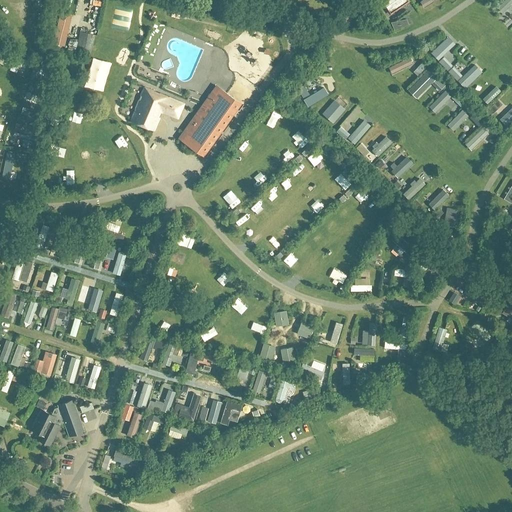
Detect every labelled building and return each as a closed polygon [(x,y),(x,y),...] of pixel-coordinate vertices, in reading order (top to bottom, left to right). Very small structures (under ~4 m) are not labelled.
[(35,0),(34,7),(46,10),(48,0),(35,0)] [(379,0),(390,15),(410,1),(409,0),(379,0)] [(511,0),(504,0),(497,7),(503,14),(511,5),(511,0)] [(407,16),(394,20),(396,28),(410,24),(407,16)] [(79,31),(78,37),(90,39),(91,33),(79,31)] [(448,38),(431,54),(438,61),(455,45),(448,38)] [(20,51),(12,71),(22,74),(29,55),(20,51)] [(444,58),(439,64),(457,82),(462,77),(444,58)] [(410,59),(389,69),(392,75),(413,66),(410,59)] [(421,64),(413,73),(418,77),(426,68),(421,64)] [(458,82),(465,90),(483,72),(476,65),(458,82)] [(301,91),(307,102),(322,93),(316,83),(301,91)] [(217,85),(180,138),(203,154),(238,103),(232,99),(234,96),(217,85)] [(155,130),(160,118),(160,117),(158,116),(160,111),(162,112),(163,111),(177,117),(183,102),(145,86),(136,108),(131,120),(155,130)] [(488,110),(493,115),(503,105),(498,100),(488,110)] [(511,107),(500,119),(506,126),(511,120),(511,107)] [(340,126),(336,131),(353,147),(372,127),(364,120),(350,135),(340,126)] [(17,128),(15,133),(27,138),(29,133),(17,128)] [(53,147),(51,157),(65,160),(67,150),(53,147)] [(443,190),(429,206),(434,212),(449,196),(443,190)] [(237,206),(241,199),(234,195),(230,202),(237,206)] [(347,220),(353,217),(347,205),(341,209),(347,220)] [(460,208),(447,206),(444,224),(457,226),(460,208)] [(245,209),(237,215),(245,225),(253,219),(245,209)] [(42,224),(34,248),(41,251),(49,226),(42,224)] [(54,255),(62,257),(69,234),(61,232),(54,255)] [(69,259),(77,262),(85,237),(77,234),(69,259)] [(275,239),(270,243),(276,250),(281,246),(275,239)] [(402,239),(397,244),(400,247),(397,250),(409,263),(417,255),(402,239)] [(90,265),(97,268),(104,243),(97,241),(90,265)] [(127,256),(118,253),(112,275),(120,277),(127,256)] [(18,258),(12,280),(19,282),(19,279),(25,281),(30,262),(18,258)] [(423,269),(429,274),(433,269),(427,264),(423,269)] [(399,280),(412,281),(412,272),(399,271),(399,280)] [(52,293),(57,275),(50,273),(45,291),(52,293)] [(72,305),(77,284),(71,283),(66,303),(72,305)] [(469,284),(464,292),(482,303),(487,295),(469,284)] [(461,295),(454,291),(449,299),(456,304),(461,295)] [(95,312),(100,294),(94,292),(89,310),(95,312)] [(123,296),(115,294),(109,316),(116,318),(123,296)] [(8,319),(15,298),(8,295),(1,317),(8,319)] [(19,299),(17,306),(24,308),(26,301),(19,299)] [(31,301),(23,323),(31,326),(38,304),(31,301)] [(487,305),(480,316),(486,320),(493,308),(487,305)] [(51,308),(46,330),(52,332),(58,310),(51,308)] [(106,312),(99,310),(97,318),(104,320),(106,312)] [(411,316),(404,314),(400,336),(407,337),(411,316)] [(74,319),(69,337),(75,338),(80,320),(74,319)] [(494,335),(480,319),(473,325),(487,341),(494,335)] [(330,341),(338,343),(344,322),(336,320),(330,341)] [(97,325),(90,345),(96,346),(102,327),(97,325)] [(377,326),(369,325),(368,345),(376,346),(377,326)] [(448,328),(439,325),(432,349),(441,352),(448,328)] [(152,362),(158,340),(149,338),(143,360),(152,362)] [(406,350),(406,341),(385,340),(385,348),(406,350)] [(0,361),(6,364),(13,343),(5,341),(0,357),(0,361)] [(169,342),(162,366),(170,368),(177,345),(169,342)] [(18,369),(25,347),(17,345),(10,366),(18,369)] [(193,351),(187,372),(194,374),(196,366),(202,368),(206,355),(193,351)] [(48,382),(56,355),(45,352),(38,379),(48,382)] [(73,385),(80,360),(71,358),(64,382),(73,385)] [(42,362),(36,360),(32,376),(38,377),(42,362)] [(351,362),(342,362),(343,385),(351,385),(351,362)] [(251,367),(238,363),(232,384),(239,386),(241,378),(247,380),(251,367)] [(323,365),(304,363),(303,372),(322,374),(323,365)] [(86,389),(94,391),(101,368),(93,365),(86,389)] [(0,389),(0,391),(6,394),(14,374),(7,371),(0,389)] [(258,371),(252,392),(260,394),(266,373),(258,371)] [(85,379),(80,377),(77,386),(83,387),(85,379)] [(298,381),(282,377),(275,400),(277,403),(281,404),(284,403),(288,389),(290,387),(295,389),(298,381)] [(152,386),(144,384),(136,408),(144,411),(152,386)] [(160,410),(166,413),(174,392),(168,390),(160,410)] [(180,409),(178,416),(193,421),(200,396),(193,394),(188,409),(186,410),(180,409)] [(38,439),(50,445),(58,430),(59,427),(60,425),(64,424),(69,437),(70,437),(68,433),(82,428),(84,432),(84,431),(83,428),(73,401),(73,399),(72,399),(70,400),(60,404),(58,405),(59,407),(54,408),(51,414),(42,409),(32,430),(41,434),(38,439)] [(227,400),(220,423),(227,425),(231,410),(239,412),(241,404),(227,400)] [(214,424),(219,405),(213,403),(208,422),(214,424)] [(389,405),(336,422),(339,432),(350,429),(353,438),(344,440),(346,446),(399,430),(396,420),(384,424),(382,415),(391,412),(389,405)] [(0,408),(0,425),(4,427),(10,413),(0,408)] [(257,410),(252,413),(255,420),(260,418),(257,410)] [(143,416),(134,413),(126,438),(135,441),(143,416)] [(153,422),(150,431),(155,433),(158,424),(153,422)] [(188,430),(171,425),(168,437),(180,440),(181,436),(186,437),(188,430)] [(140,455),(117,449),(113,460),(137,467),(140,455)] [(167,488),(158,492),(160,497),(168,493),(167,488)]
